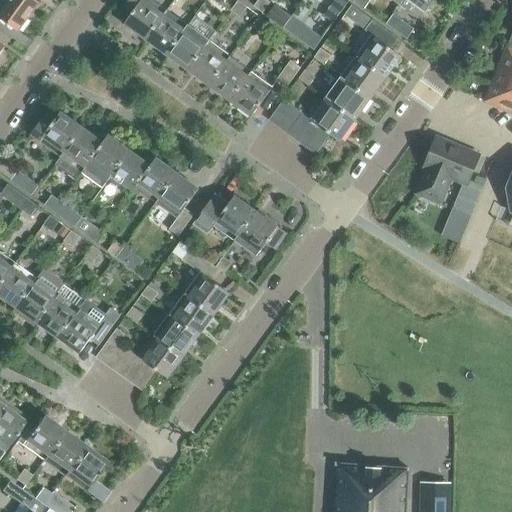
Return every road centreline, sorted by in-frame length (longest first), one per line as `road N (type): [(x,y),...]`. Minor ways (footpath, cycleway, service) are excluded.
road 1 (residential): [(164,447),(339,210)]
road 2 (residential): [(339,210),(486,0)]
road 3 (residential): [(0,127),(92,0)]
